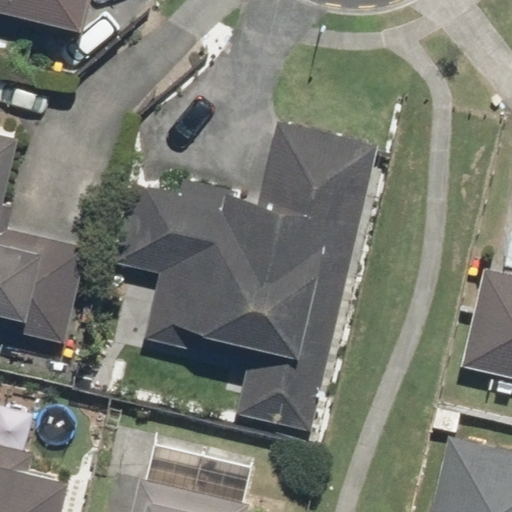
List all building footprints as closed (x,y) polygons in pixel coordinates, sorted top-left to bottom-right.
[(0,0),(0,13),(79,32),(86,0),(0,0)] [(156,266),(143,332),(249,353),(237,414),(321,431),(378,144),(266,122),(250,199),(142,178),(126,259),(156,266)] [(24,244),(0,238),(0,184),(11,136),(0,133),(0,309),(64,324),(82,246),(26,234),(24,244)] [(511,273),(476,265),(453,367),(511,380),(511,273)] [(511,511),(511,447),(441,431),(422,511),(511,511)] [(192,490),(198,459),(153,450),(150,468),(125,463),(115,511),(237,511),(240,499),(192,490)] [(0,511),(46,511),(54,474),(18,467),(20,457),(0,453),(0,511)]
